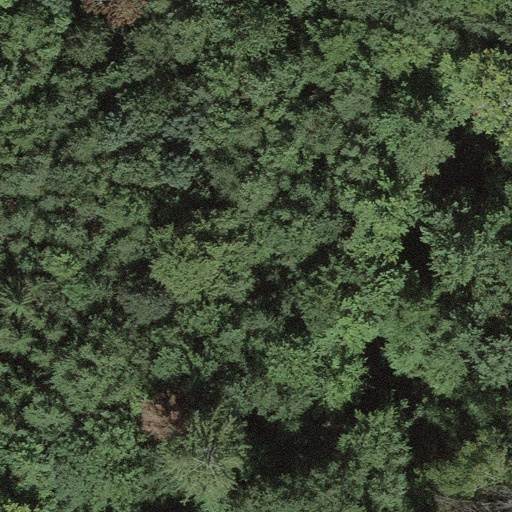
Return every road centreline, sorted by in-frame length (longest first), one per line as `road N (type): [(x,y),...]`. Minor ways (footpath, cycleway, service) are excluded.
road 1 (track): [(218,511),(254,467),(304,431),(375,398),(432,405),(511,454)]
road 2 (track): [(375,398),(378,334),(409,270),(511,161)]
